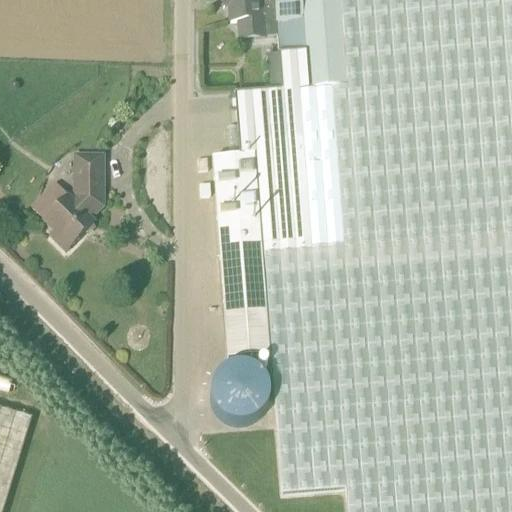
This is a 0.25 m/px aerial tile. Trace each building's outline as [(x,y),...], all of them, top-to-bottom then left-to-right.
[(260,19),(263,19),(276,19),(274,0),(227,0),(230,25),(260,23),(260,19)] [(346,511),(511,511),(511,0),(339,0),(346,88),(293,92),(298,140),(307,253),(263,257),(271,358),(281,498),(345,493),(346,511)] [(276,26),(281,93),(293,92),(346,88),(339,0),(274,0),(276,19),(276,26)] [(293,92),(281,93),(231,97),(235,145),(298,140),(293,92)] [(271,358),(263,257),(257,157),(216,160),(228,361),(271,358)] [(67,200),(43,225),(53,235),(50,239),(66,254),(94,226),(89,222),(102,209),(102,159),(74,159),(74,199),(70,203),(67,200)] [(0,411),(0,511),(3,511),(31,421),(0,411)]
